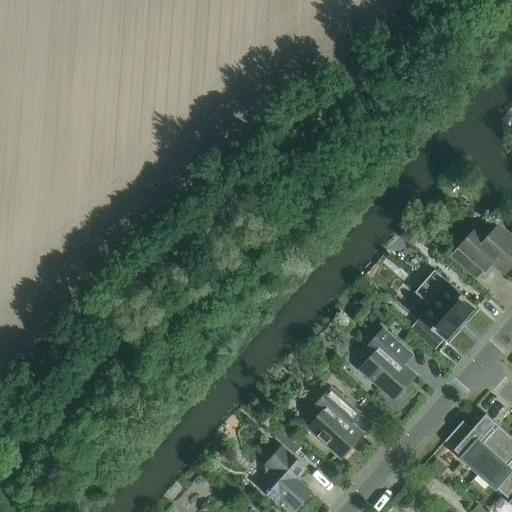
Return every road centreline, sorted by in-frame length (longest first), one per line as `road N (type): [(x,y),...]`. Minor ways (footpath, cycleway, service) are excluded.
road 1 (unclassified): [(0,448),(88,349),(466,0)]
road 2 (residential): [(350,511),(478,370)]
